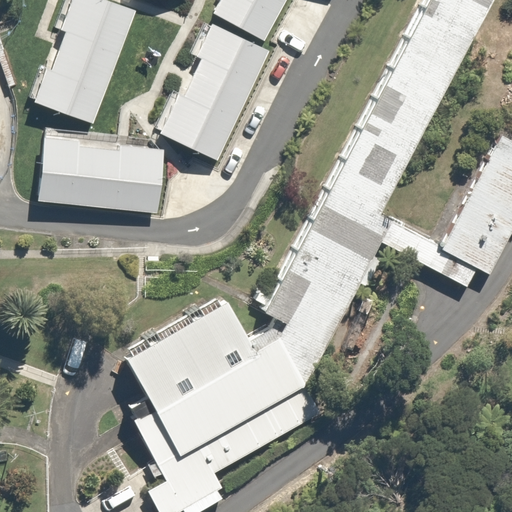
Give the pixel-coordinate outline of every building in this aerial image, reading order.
[(92,122),(134,9),(109,0),(69,0),(59,28),(64,30),(50,68),(45,66),(32,100),(92,122)] [(388,0),(225,306),(249,326),(218,347),(185,301),(93,361),(118,411),(88,427),(138,511),(148,511),(279,429),(266,393),(280,335),(459,0),(388,0)] [(263,39),(284,0),(216,0),(211,11),(263,39)] [(216,158),(267,49),(210,22),(195,55),(199,57),(182,93),(177,91),(158,131),(216,158)] [(511,168),(511,146),(469,124),(404,246),(456,273),(511,168)] [(155,212),(162,149),(119,144),(118,149),(77,145),(77,140),(42,135),(36,199),(155,212)]
